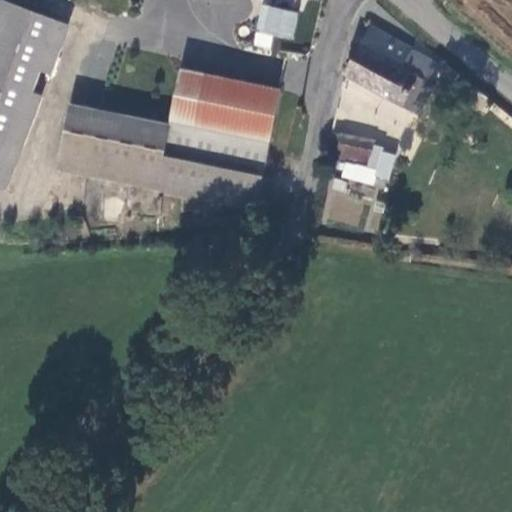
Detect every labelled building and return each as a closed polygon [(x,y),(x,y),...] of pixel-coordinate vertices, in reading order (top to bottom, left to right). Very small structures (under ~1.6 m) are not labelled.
[(101,24),(109,0),(79,0),(74,14),(101,24)] [(112,28),(123,0),(109,0),(101,24),(112,28)] [(289,13),(265,4),(257,29),(249,27),(244,43),(258,48),(262,35),(280,41),(289,13)] [(0,156),(30,80),(28,79),(48,29),(0,10),(0,156)] [(422,96),(428,86),(414,78),(412,81),(398,74),(406,59),(408,56),(366,33),(339,79),(412,118),(425,97),(422,96)] [(94,116),(164,129),(175,77),(178,66),(107,53),(94,116)] [(428,86),(434,75),(406,59),(398,74),(412,81),(414,78),(428,86)] [(273,95),(175,77),(164,129),(162,134),(156,163),(255,180),(273,95)] [(162,134),(64,114),(54,165),(253,200),(255,180),(156,163),(162,134)] [(382,147),(333,134),(326,160),(375,173),(382,147)]
